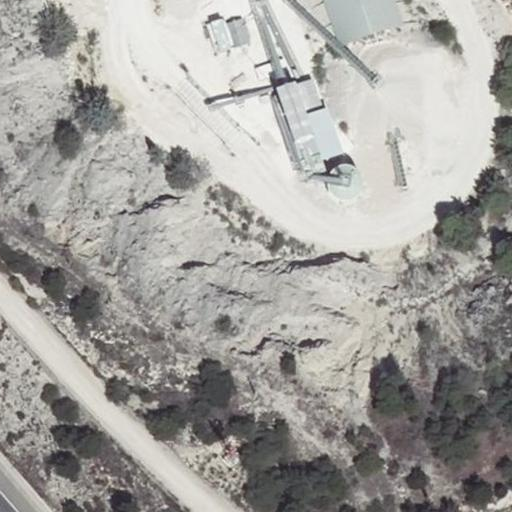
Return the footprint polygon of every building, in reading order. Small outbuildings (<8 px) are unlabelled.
[(397,0),(324,0),(340,47),(406,26),(397,0)] [(245,18),(230,22),(236,46),(251,42),(245,18)] [(223,19),(207,24),(216,52),(233,47),(223,19)] [(315,78),(279,89),(304,168),(340,157),(315,78)] [(333,193),(337,197),(342,200),(348,201),(354,199),(359,197),(363,192),(365,187),(365,181),(363,175),(360,170),(355,167),(350,165),(344,166),(338,168),(334,172),(331,177),(330,182),(330,188),(333,193)]
